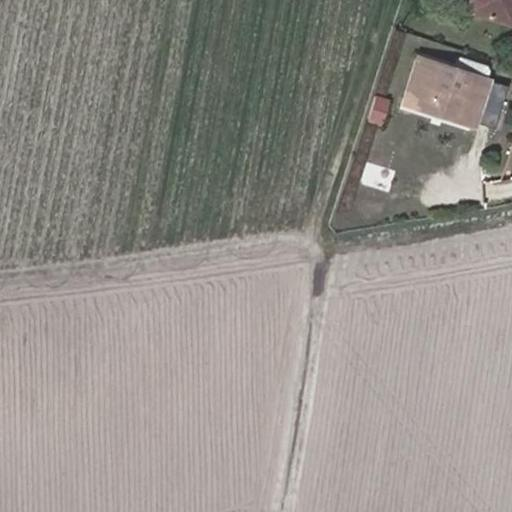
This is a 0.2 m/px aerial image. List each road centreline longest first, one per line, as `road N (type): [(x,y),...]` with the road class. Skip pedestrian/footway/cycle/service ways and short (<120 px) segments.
road 1 (track): [(511,214),(0,274)]
road 2 (track): [(341,239),(290,511)]
road 3 (track): [(388,0),(307,241)]
